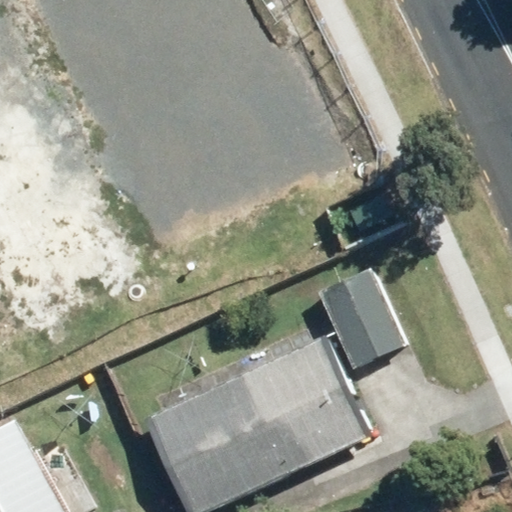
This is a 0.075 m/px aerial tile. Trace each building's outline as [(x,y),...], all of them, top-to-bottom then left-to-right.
[(0,0),(0,40),(84,0),(0,0)] [(58,29),(0,60),(0,195),(3,201),(118,139),(58,29)] [(161,193),(19,270),(73,370),(215,293),(161,193)] [(350,332),(172,408),(181,427),(168,433),(201,511),(221,511),(395,437),(366,371),(430,344),(394,260),(330,288),(350,332)] [(0,511),(93,511),(33,405),(0,423),(0,511)]
